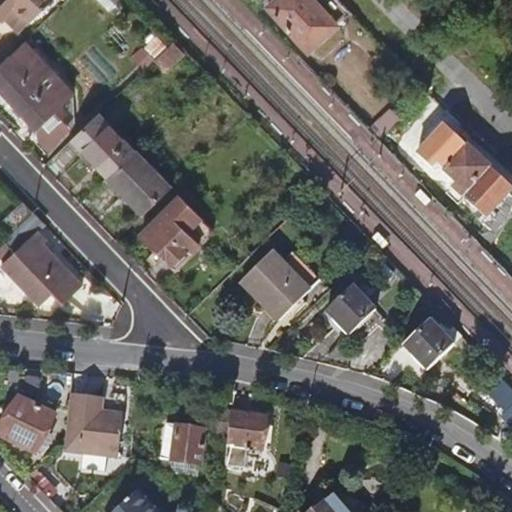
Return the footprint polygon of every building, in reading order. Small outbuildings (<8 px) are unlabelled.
[(0,0),(0,12),(3,16),(14,5),(29,21),(51,0),(0,0)] [(103,0),(112,9),(120,0),(103,0)] [(325,13),(338,0),(275,0),(267,7),(309,51),(337,26),(325,13)] [(29,21),(14,5),(3,16),(18,32),(29,21)] [(131,56),(141,67),(166,45),(156,34),(131,56)] [(168,68),(187,49),(176,39),(157,57),(168,68)] [(0,90),(35,128),(56,108),(32,83),(46,70),(20,43),(0,62),(0,90)] [(69,95),(46,70),(32,83),(56,108),(69,95)] [(378,137),(400,120),(390,107),(368,124),(378,137)] [(136,150),(99,112),(72,139),(109,177),(136,150)] [(469,191),(499,159),(474,135),(455,155),(443,145),(432,157),(433,158),(426,165),(446,184),(453,177),(469,191)] [(171,188),(136,150),(109,177),(144,214),(171,188)] [(213,231),(179,196),(141,233),(175,268),(213,231)] [(2,222),(12,232),(34,211),(24,201),(2,222)] [(46,224),(34,211),(12,232),(0,243),(0,250),(8,259),(4,263),(41,303),(54,291),(64,302),(84,283),(37,232),(46,224)] [(282,261),(273,251),(241,282),(279,321),(311,290),(282,261)] [(511,254),(501,266),(511,277),(511,254)] [(354,286),(326,312),(349,335),(376,309),(354,286)] [(455,344),(432,320),(393,358),(416,382),(455,344)] [(444,357),(461,371),(470,360),(453,347),(444,357)] [(497,406),(511,420),(511,391),(493,372),(466,399),(485,418),(497,406)] [(104,398),(71,395),(65,441),(65,453),(117,458),(122,413),(103,411),(104,398)] [(19,396),(0,434),(0,435),(37,453),(56,414),(19,396)] [(200,465),(225,468),(226,466),(232,411),(215,409),(212,431),(167,425),(162,460),(174,461),(172,473),(198,477),(200,465)] [(266,415),(232,411),(226,466),(245,468),(247,448),(263,450),(266,415)] [(156,511),(137,491),(115,511),(156,511)] [(342,511),(330,497),(312,511),(342,511)]
